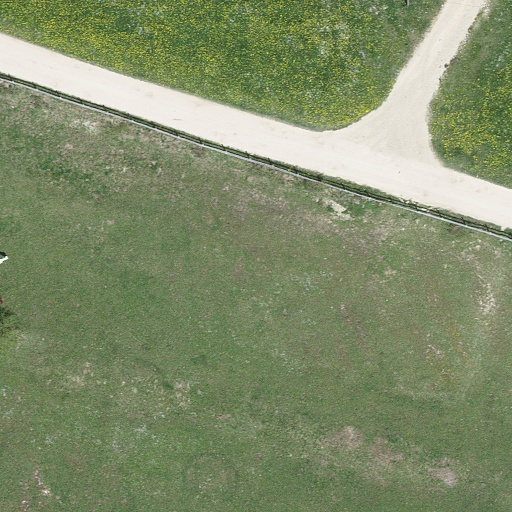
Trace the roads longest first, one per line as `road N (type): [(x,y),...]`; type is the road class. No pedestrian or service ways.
road 1 (track): [(0,51),(370,171)]
road 2 (track): [(470,0),(370,171)]
road 3 (track): [(370,171),(511,222)]
